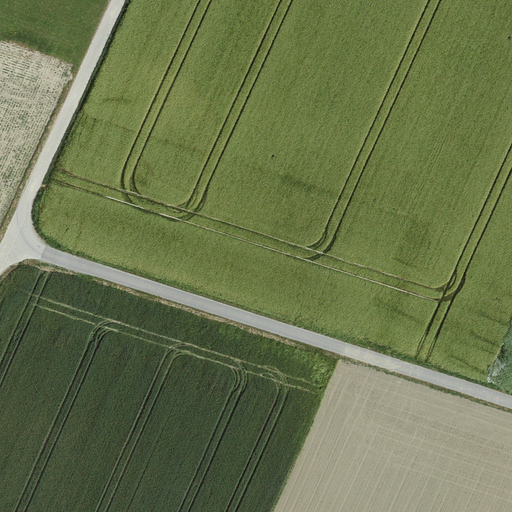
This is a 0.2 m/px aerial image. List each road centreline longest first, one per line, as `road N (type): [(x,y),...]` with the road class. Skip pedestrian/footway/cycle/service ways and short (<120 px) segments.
road 1 (track): [(8,241),(511,404)]
road 2 (track): [(0,259),(118,0)]
